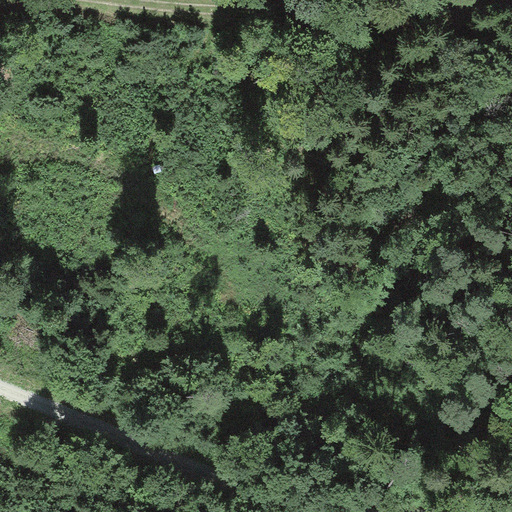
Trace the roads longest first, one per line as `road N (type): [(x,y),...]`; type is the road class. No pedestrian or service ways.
road 1 (track): [(0,389),(221,481),(347,511)]
road 2 (track): [(98,0),(346,15),(460,0)]
